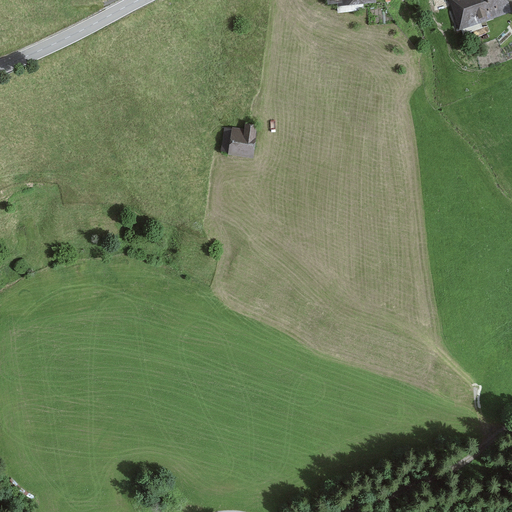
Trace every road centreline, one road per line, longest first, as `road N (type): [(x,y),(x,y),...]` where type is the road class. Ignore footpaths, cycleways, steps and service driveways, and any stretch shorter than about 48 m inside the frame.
road 1 (track): [(511,434),(361,511)]
road 2 (tertiary): [(0,66),(140,0)]
